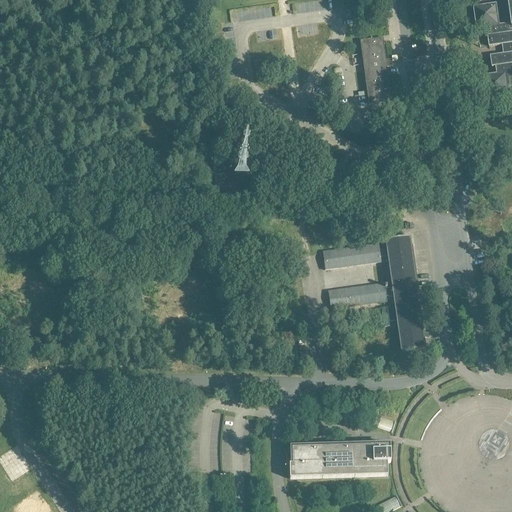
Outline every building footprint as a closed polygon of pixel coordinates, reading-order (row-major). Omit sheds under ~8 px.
[(511,0),(508,0),(511,24),(499,26),(496,5),(474,8),(477,30),(491,28),(492,36),(488,36),(489,47),(503,45),(504,55),(491,56),(492,67),(496,67),(497,75),(484,77),(487,99),(509,95),(508,87),(511,86),(511,0)] [(383,62),(383,61),(380,42),(372,43),(372,40),(360,42),(363,65),(364,65),(365,70),(367,71),(370,92),(367,92),(368,106),(391,103),(387,68),(385,68),(385,64),(383,62)] [(339,171),(329,172),(331,190),(341,188),(339,171)] [(360,179),(355,179),(345,180),(346,188),(360,186),(360,179)] [(323,252),(322,252),(323,255),(325,270),(333,269),(337,269),(339,268),(341,268),(349,267),(356,266),(357,266),(364,265),(365,265),(372,263),(372,264),(373,264),(373,263),(380,262),(380,263),(381,263),(381,262),(388,261),(389,265),(390,273),(391,281),(392,286),(392,289),(384,290),(384,285),(383,285),(376,286),(375,286),(376,286),(368,287),(360,288),(352,289),(352,290),(344,291),(344,290),(344,291),(336,292),(328,293),(331,311),(331,310),(338,309),(338,310),(339,310),(339,309),(346,308),(346,309),(347,308),(354,307),(355,307),(362,306),(363,306),(370,305),(371,305),(370,305),(378,304),(386,303),(386,302),(387,302),(387,300),(386,300),(386,298),(387,298),(388,300),(392,300),(391,297),(393,297),(394,304),(394,305),(395,307),(387,308),(381,309),(382,313),(384,327),(384,328),(385,328),(390,327),(389,322),(390,322),(394,321),(397,321),(398,328),(398,329),(399,336),(399,337),(399,336),(399,338),(396,339),(395,339),(394,330),(364,334),(365,342),(366,346),(368,359),(397,355),(396,343),(397,343),(400,342),(400,344),(401,352),(401,353),(425,349),(424,349),(423,341),(424,341),(423,341),(423,339),(426,339),(427,338),(426,334),(425,335),(423,335),(422,333),(423,333),(422,333),(421,325),(420,317),(419,309),(418,302),(418,301),(417,294),(419,293),(417,293),(416,293),(412,294),(405,247),(409,246),(410,246),(412,246),(410,246),(409,238),(410,238),(409,237),(404,238),(385,241),(385,242),(385,241),(385,242),(386,242),(387,249),(379,250),(378,244),(378,245),(370,246),(362,247),(354,248),(346,249),(339,250),(338,250),(331,251),(330,251),(323,253),(323,252)] [(376,417),(374,424),(373,427),(391,434),(395,423),(376,417)] [(383,446),(383,445),(378,446),(378,449),(373,449),(373,446),(351,447),(350,446),(346,446),(346,450),(340,450),(340,447),(318,448),(318,447),(313,447),(313,451),(308,451),(308,448),(291,449),(291,465),(289,465),(289,480),(387,477),(387,463),(390,463),(390,451),(389,451),(389,446),(383,446)] [(378,506),(381,511),(391,511),(401,507),(401,508),(401,507),(396,497),(378,506)]
